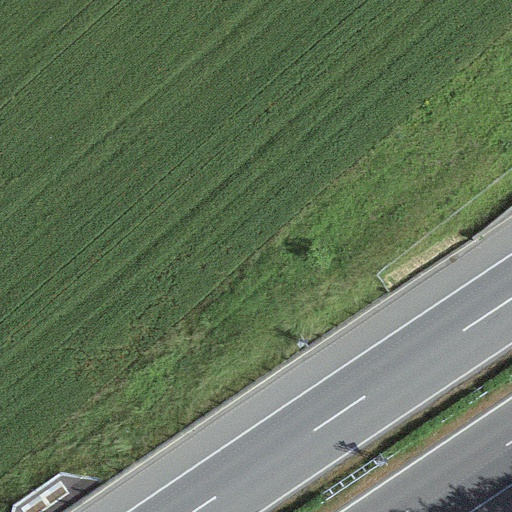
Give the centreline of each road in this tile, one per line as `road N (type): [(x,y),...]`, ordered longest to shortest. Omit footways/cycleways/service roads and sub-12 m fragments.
road 1 (motorway): [(511,298),(193,511)]
road 2 (motorway): [(408,511),(511,442)]
